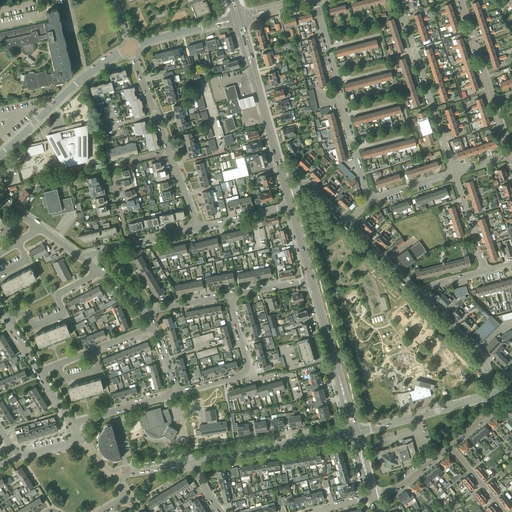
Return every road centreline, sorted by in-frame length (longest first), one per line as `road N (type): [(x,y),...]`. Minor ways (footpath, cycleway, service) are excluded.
road 1 (residential): [(367,202),(315,0)]
road 2 (residential): [(453,172),(397,0)]
road 3 (residential): [(0,154),(100,62),(130,46)]
road 4 (residential): [(196,458),(351,433)]
road 5 (secondary): [(286,190),(247,53)]
road 6 (residential): [(170,152),(109,168),(128,245)]
road 7 (residential): [(357,432),(492,394)]
road 8 (residential): [(6,321),(23,314),(37,325),(58,317),(57,294),(101,271)]
road 9 (residential): [(492,394),(482,358),(419,294)]
road 10 (residential): [(38,372),(153,327)]
road 11 (secondary): [(343,396),(311,280)]
